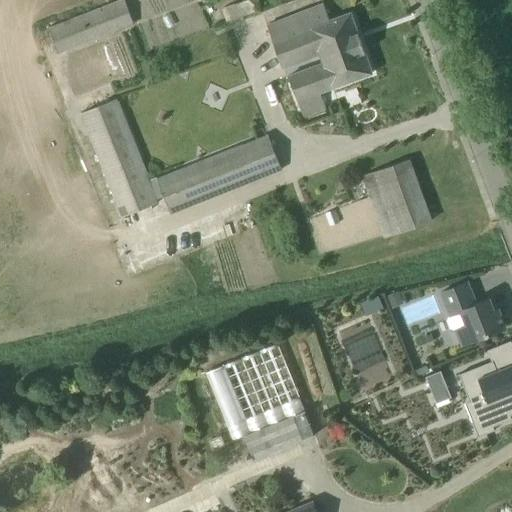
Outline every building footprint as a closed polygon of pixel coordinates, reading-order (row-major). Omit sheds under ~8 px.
[(59,54),(135,24),(124,0),(118,0),(48,28),(59,54)] [(236,4),(222,9),(227,22),(241,17),(236,4)] [(330,21),(324,4),(268,25),(284,67),(309,57),(309,58),(321,54),(323,63),(289,76),(298,101),(304,118),(327,109),(321,92),(372,73),(351,13),(330,21)] [(158,203),(150,182),(117,98),(80,113),(122,217),(158,203)] [(157,178),(157,179),(165,200),(171,214),(282,170),(268,134),(157,178)] [(385,238),(432,220),(409,158),(362,176),(385,238)] [(476,304),(467,282),(442,292),(451,317),(447,321),(450,329),(456,329),(463,345),(506,328),(498,309),(494,311),(489,299),(476,304)] [(398,289),(387,294),(391,306),(403,302),(398,289)] [(373,305),(279,344),(208,373),(234,439),(244,435),(254,460),(314,435),(305,411),(400,371),(373,305)] [(487,351),(465,357),(468,367),(490,361),(487,351)] [(427,363),(415,368),(418,374),(430,370),(427,363)] [(441,370),(426,376),(433,392),(447,386),(441,370)] [(511,386),(506,389),(502,378),(465,395),(479,426),(489,422),(497,439),(482,446),(489,461),(504,454),(502,450),(511,445),(511,386)] [(317,511),(313,502),(287,511),(317,511)]
